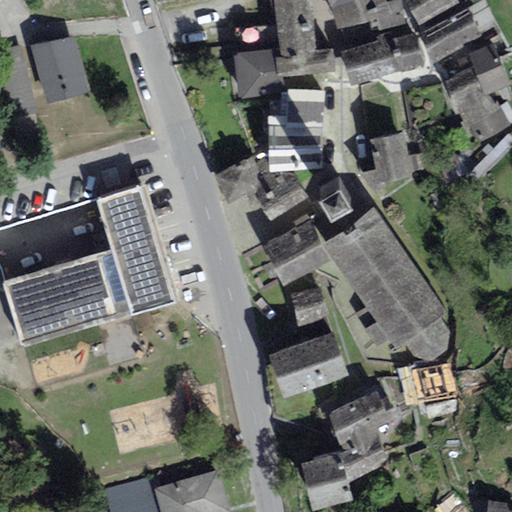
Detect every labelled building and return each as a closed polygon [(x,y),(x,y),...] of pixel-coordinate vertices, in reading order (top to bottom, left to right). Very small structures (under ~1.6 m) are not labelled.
[(271,23),(239,27),(242,49),(236,50),(242,89),(283,83),(281,68),(331,61),(329,45),(313,47),(309,0),(277,0),(279,22),(271,23)] [(328,0),(336,24),(376,14),(379,26),(407,20),(399,0),(328,0)] [(408,0),(419,20),(455,0),(408,0)] [(466,8),(420,32),(433,58),(479,34),(466,8)] [(412,29),(341,48),(350,82),(421,63),(412,29)] [(73,33),(32,44),(48,100),(88,89),(73,33)] [(493,42),(468,52),(477,73),(445,87),(477,141),(511,124),(489,90),(509,82),(493,42)] [(317,122),(320,88),(290,84),(288,122),(272,121),(272,162),(321,162),(317,122)] [(408,169),(401,130),(373,135),(378,163),(362,169),(373,184),(383,180),(380,174),(408,169)] [(251,157),(218,170),(229,194),(247,186),(253,199),(263,195),(272,212),(304,194),(294,174),(270,169),(266,158),(254,163),(251,157)] [(340,178),(324,188),(333,203),(349,194),(340,178)] [(172,300),(139,180),(96,192),(102,215),(109,242),(3,271),(22,341),(172,300)] [(446,306),(372,201),(322,236),(377,314),(362,325),(375,343),(387,335),(394,344),(403,337),(414,353),(433,355),(447,346),(451,326),(439,310),(446,306)] [(309,223),(269,243),(285,276),(326,256),(309,223)] [(318,288),(294,294),(301,322),(325,316),(318,288)] [(331,331),(272,348),(284,387),(342,370),(331,331)] [(446,360),(414,366),(420,401),(426,400),(429,415),(455,410),(446,360)] [(338,449),(306,457),(316,499),(349,491),(345,472),(383,455),(370,422),(386,414),(375,392),(331,412),(346,445),(338,449)] [(158,488),(164,511),(208,511),(225,508),(215,472),(158,488)] [(511,511),(511,501),(491,499),(489,511),(511,511)]
